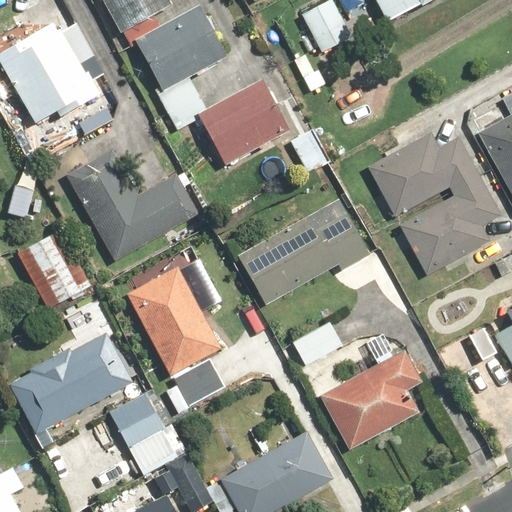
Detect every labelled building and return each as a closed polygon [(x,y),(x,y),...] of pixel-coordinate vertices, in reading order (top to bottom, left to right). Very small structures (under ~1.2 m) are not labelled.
[(167,0),(102,0),(120,32),(171,5),(167,0)] [(335,0),(330,0),(303,12),(321,51),(352,37),(335,0)] [(373,0),(385,21),(425,0),(373,0)] [(193,3),(129,37),(158,90),(221,56),(193,3)] [(58,27),(0,59),(0,60),(34,122),(55,110),(59,117),(102,94),(89,70),(83,73),(58,27)] [(187,76),(155,94),(176,132),(199,119),(196,114),(205,109),(187,76)] [(263,81),(197,115),(223,165),(289,130),(263,81)] [(511,117),(479,135),(511,195),(511,117)] [(310,131),(290,141),(305,172),(325,162),(310,131)] [(429,133),(365,168),(392,219),(446,189),(451,197),(399,225),(424,271),(484,239),(476,225),(499,212),(457,136),(437,147),(429,133)] [(112,152),(63,180),(111,263),(200,213),(177,173),(137,196),(112,152)] [(335,199),(233,257),(262,308),(364,250),(335,199)] [(60,228),(15,252),(45,308),(90,284),(60,228)] [(175,268),(127,293),(170,375),(218,349),(175,268)] [(511,312),(511,331),(497,339),(511,364),(511,309),(511,310),(511,312)] [(328,321),(291,343),(305,367),(342,345),(328,321)] [(6,385),(33,435),(134,380),(107,331),(6,385)] [(403,350),(317,396),(346,450),(419,411),(407,387),(419,381),(403,350)] [(143,394),(110,410),(128,448),(161,431),(143,394)] [(305,430),(217,477),(235,511),(266,511),(331,478),(305,430)] [(184,511),(175,494),(139,511),(184,511)]
